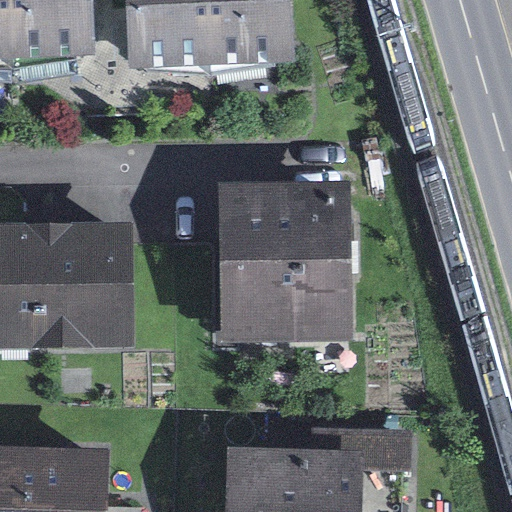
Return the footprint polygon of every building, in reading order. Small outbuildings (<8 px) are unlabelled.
[(0,0),(0,59),(12,59),(11,0),(0,0)] [(11,0),(12,59),(82,58),(81,0),(11,0)] [(138,0),(139,61),(208,60),(207,0),(138,0)] [(207,0),(208,60),(278,59),(277,0),(207,0)] [(238,200),(236,325),(331,327),(334,202),(238,200)] [(0,238),(0,337),(127,334),(124,234),(0,238)] [(237,446),(237,511),(372,511),(372,445),(237,446)] [(0,463),(0,511),(92,511),(94,466),(0,463)]
